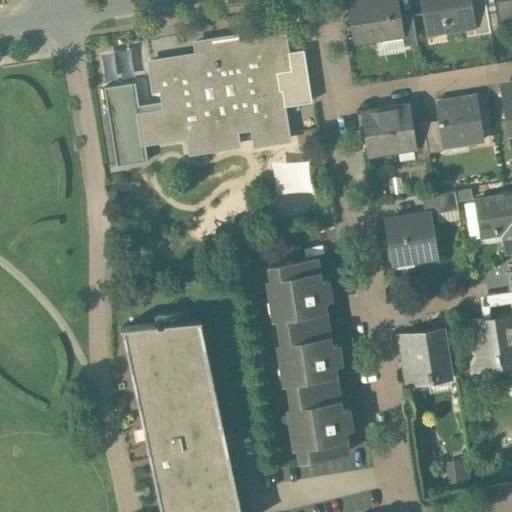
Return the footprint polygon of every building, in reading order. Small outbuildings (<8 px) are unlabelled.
[(397,0),(372,0),(348,4),(354,42),(402,35),(403,34),(400,17),(397,0)] [(421,0),(427,29),(443,26),(444,31),(466,28),(474,26),(469,0),(421,0)] [(485,0),(469,0),(474,26),(466,28),(467,36),(490,33),(485,0)] [(511,0),(496,0),(499,18),(511,15),(511,0)] [(412,15),(400,17),(403,34),(402,35),(403,46),(417,44),(412,15)] [(257,31),(195,41),(197,53),(150,60),(154,89),(164,88),(165,99),(139,104),(135,82),(103,87),(116,165),(148,161),(146,142),(188,135),(191,151),(238,144),(235,127),(252,124),(255,144),(288,138),(281,91),(276,92),(273,70),(290,68),(284,35),(258,38),(257,31)] [(134,46),(104,51),(109,80),(138,75),(134,46)] [(511,85),(502,87),(508,128),(511,126),(511,85)] [(478,96),(436,103),(439,120),(442,139),(443,139),(444,145),(485,139),(478,96)] [(408,103),(363,110),(370,152),(413,145),(415,145),(412,124),(408,103)] [(439,120),(424,122),(428,151),(444,148),(444,145),(443,139),(442,139),(439,120)] [(424,122),(412,124),(415,145),(413,145),(416,161),(429,159),(428,151),(424,122)] [(455,190),(422,195),(424,208),(438,206),(439,212),(458,209),(455,190)] [(511,193),(499,196),(499,197),(479,201),(484,232),(503,229),(507,249),(511,248),(511,193)] [(430,211),(385,218),(392,261),(437,254),(430,211)] [(316,257),(269,264),(272,280),(274,279),(280,314),(277,314),(282,344),(284,344),(290,378),(288,379),(292,408),(295,408),(300,442),(298,443),(300,458),(347,451),(345,435),(337,436),(336,428),(351,426),(348,407),(333,410),(332,402),(339,401),(334,371),(327,372),(325,364),(340,362),(337,343),(322,346),(321,338),(329,336),(324,307),(316,308),(315,300),(330,298),(327,279),(312,281),(311,273),(318,272),(316,257)] [(230,267),(214,271),(216,282),(233,278),(230,267)] [(511,313),(468,321),(470,332),(464,333),(470,362),(496,357),(497,362),(511,359),(511,331),(511,325),(511,313)] [(201,319),(164,323),(164,324),(158,326),(157,323),(120,327),(121,328),(122,328),(161,511),(241,511),(228,453),(235,451),(232,438),(225,439),(200,320),(201,320),(201,319)] [(410,331),(396,333),(400,359),(415,357),(411,336),(410,331)] [(442,331),(411,336),(415,357),(400,359),(404,381),(428,377),(429,378),(433,377),(432,371),(448,368),(442,331)] [(511,475),(511,403),(473,410),(485,481),(511,475)] [(317,473),(350,468),(348,455),(315,460),(317,473)] [(466,457),(448,459),(451,480),(469,477),(466,457)]
